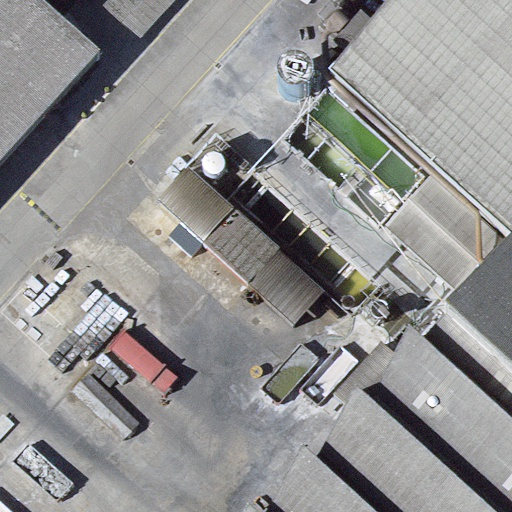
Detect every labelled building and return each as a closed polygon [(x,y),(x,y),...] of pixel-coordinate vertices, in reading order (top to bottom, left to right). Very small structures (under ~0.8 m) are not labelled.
[(0,0),(0,179),(100,69),(22,0),(0,0)] [(98,0),(136,35),(168,0),(98,0)] [(511,511),(511,0),(409,0),(334,84),(511,243),(511,252),(278,511),(511,511)] [(301,156),(287,175),(320,201),(350,161),(300,124),(285,144),(301,156)] [(496,247),(424,179),(384,222),(456,290),(496,247)] [(265,238),(231,207),(206,234),(240,265),(265,238)]
